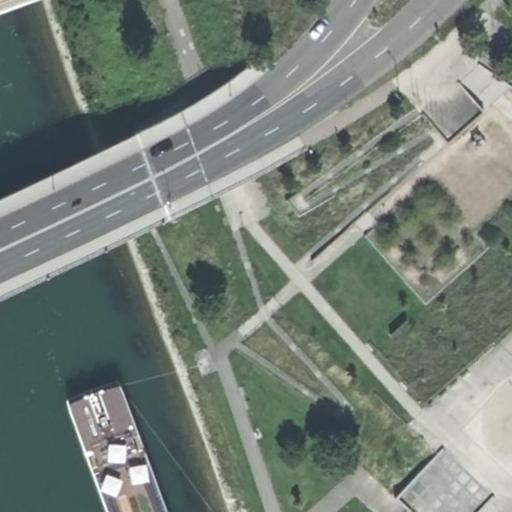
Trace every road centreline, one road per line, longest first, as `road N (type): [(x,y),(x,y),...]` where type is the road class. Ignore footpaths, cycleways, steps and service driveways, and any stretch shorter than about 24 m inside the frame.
road 1 (primary): [(0,241),(280,104)]
road 2 (primary): [(280,104),(380,55),(438,0)]
road 3 (primary): [(356,0),(280,104)]
